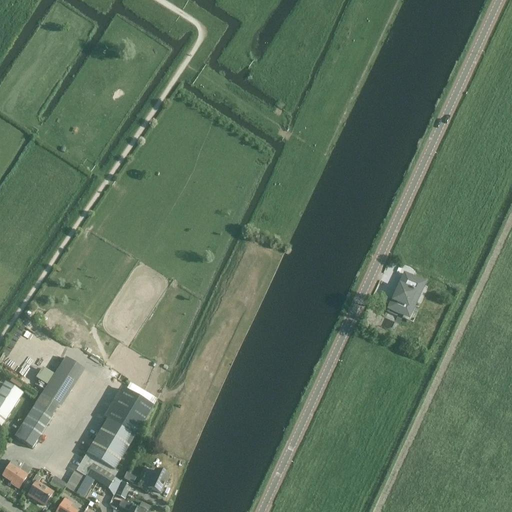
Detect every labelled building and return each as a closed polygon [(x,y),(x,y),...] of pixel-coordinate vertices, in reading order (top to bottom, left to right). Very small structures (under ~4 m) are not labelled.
[(406,312),(420,281),(405,275),(391,305),(406,312)] [(57,330),(61,325),(46,316),(43,321),(57,330)] [(47,385),(54,375),(43,368),(36,379),(47,385)] [(20,389),(22,386),(12,379),(10,382),(20,389)] [(23,395),(5,384),(0,392),(0,427),(1,428),(23,395)] [(24,393),(24,394),(34,400),(37,396),(27,389),(24,393)] [(107,420),(86,455),(113,472),(135,437),(134,437),(153,407),(126,391),(108,421),(107,420)] [(35,405),(15,437),(33,448),(53,416),(35,405)] [(20,470),(10,464),(2,477),(14,485),(13,486),(18,490),(31,469),(23,464),(20,470)] [(108,490),(115,479),(92,465),(86,476),(108,490)] [(169,476),(156,470),(148,488),(161,494),(169,476)] [(76,493),(76,492),(85,477),(75,471),(65,487),(76,493)] [(133,484),(136,478),(127,473),(124,480),(133,484)] [(62,490),(66,484),(54,477),(50,483),(62,490)] [(85,477),(76,492),(83,496),(92,482),(85,477)] [(122,482),(119,489),(128,493),(131,487),(122,482)] [(28,495),(44,506),(52,493),(36,483),(28,495)] [(116,496),(125,500),(128,493),(119,489),(116,496)] [(78,511),(71,507),(73,504),(65,498),(55,511),(78,511)] [(83,511),(90,502),(85,499),(79,509),(83,511)] [(128,503),(122,500),(119,507),(130,511),(145,511),(134,507),(134,506),(128,503)] [(148,511),(151,507),(142,502),(139,509),(146,511),(148,511)]
